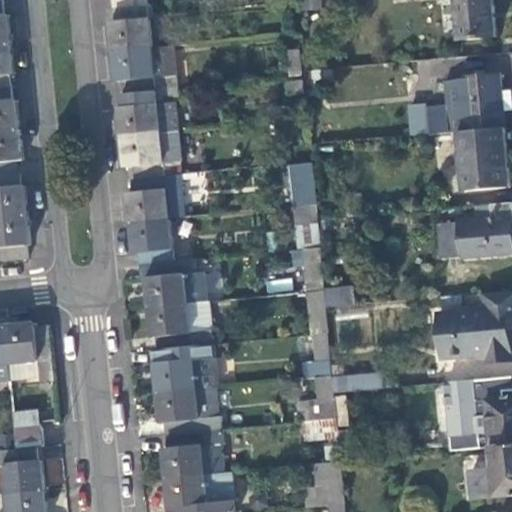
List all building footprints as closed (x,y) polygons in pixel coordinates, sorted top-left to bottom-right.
[(150,6),(149,0),(111,0),(112,10),(150,6)] [(495,10),(494,0),(441,0),(441,4),(458,2),(462,43),(498,39),(495,10)] [(153,6),(150,6),(112,10),(113,22),(109,23),(111,35),(113,54),(154,50),(150,19),(154,18),(153,6)] [(0,47),(0,89),(7,89),(5,77),(9,76),(8,63),(7,47),(0,47)] [(179,90),(175,48),(154,50),(113,54),(114,71),(115,82),(118,82),(120,95),(179,90)] [(464,82),(469,134),(506,131),(505,114),(511,113),(511,93),(503,94),(502,77),(464,80),(464,82)] [(462,135),(469,134),(464,82),(447,84),(449,110),(451,136),(462,135)] [(0,89),(0,133),(16,132),(13,113),(12,101),(8,101),(7,89),(0,89)] [(180,98),(179,90),(120,95),(121,108),(118,109),(119,123),(121,140),(179,134),(176,103),(180,98)] [(431,111),(433,138),(451,136),(449,110),(431,111)] [(511,189),(506,131),(469,134),(462,135),(467,193),(511,189)] [(0,176),(16,175),(15,162),(19,161),(17,149),(16,132),(0,133),(0,176)] [(182,164),(179,134),(121,140),(123,157),(124,167),(127,168),(128,181),(181,176),(180,164),(182,164)] [(295,179),(316,176),(315,164),(294,166),(295,179)] [(0,220),(24,218),(22,197),(21,187),(17,187),(16,175),(0,176),(0,220)] [(185,218),(181,176),(128,181),(129,193),(127,194),(128,206),(130,224),(169,220),(185,218)] [(511,204),(492,207),(493,221),(460,225),(464,260),(511,255),(511,204)] [(300,224),(321,222),(319,206),(298,208),(299,224),(300,224)] [(0,264),(24,262),(23,250),(24,247),(27,246),(26,234),(24,218),(0,220),(0,264)] [(173,263),(169,220),(130,224),(131,240),(133,253),(135,253),(137,267),(173,263)] [(300,224),(303,250),(306,250),(323,248),(321,222),(300,224)] [(442,262),(464,260),(460,225),(439,227),(442,262)] [(306,250),(310,294),(326,293),(323,248),(306,250)] [(190,275),(189,262),(173,263),(137,267),(139,279),(147,279),(148,290),(150,309),(207,303),(208,303),(205,274),(190,275)] [(265,281),(267,293),(293,291),(292,278),(265,281)] [(310,294),(314,337),(330,335),(326,293),(310,294)] [(511,294),(485,297),(486,312),(440,316),(444,360),(490,356),(490,364),(511,362),(511,355),(499,356),(496,322),(511,321),(511,294)] [(210,333),(207,303),(150,309),(152,327),(153,338),(157,338),(158,351),(214,345),(213,332),(210,333)] [(511,331),(511,321),(496,322),(499,356),(511,355),(511,347),(511,332),(511,331)] [(39,384),(52,383),(47,328),(33,328),(33,324),(22,325),(3,327),(7,365),(37,362),(38,382),(39,384)] [(0,382),(8,382),(7,365),(3,327),(0,326),(0,382)] [(304,362),(305,381),(320,380),(335,378),(330,335),(314,337),(316,361),(304,362)] [(220,389),(214,345),(158,351),(158,363),(155,364),(156,376),(158,395),(217,389),(220,389)] [(9,385),(38,382),(37,362),(7,365),(8,382),(9,385)] [(386,391),(384,375),(335,379),(337,395),(386,391)] [(335,379),(335,378),(320,380),(322,402),(303,403),(305,424),(306,423),(339,420),(337,400),(337,395),(335,379)] [(217,389),(158,395),(160,423),(164,423),(166,437),(222,431),(221,418),(220,418),(217,389)] [(494,447),(495,450),(511,448),(511,400),(479,403),(481,421),(476,421),(478,448),(494,447)] [(13,429),(38,426),(36,409),(11,411),(13,429)] [(308,440),(341,437),(339,420),(306,423),(308,440)] [(40,449),(38,426),(13,429),(14,451),(34,449),(40,449)] [(224,446),(222,431),(166,437),(167,448),(163,449),(166,482),(204,478),(201,448),(223,446),(224,446)] [(201,448),(204,478),(226,476),(223,446),(201,448)] [(511,448),(495,450),(495,454),(482,456),(483,462),(473,463),(477,502),(511,498),(511,448)] [(0,496),(42,493),(40,473),(38,462),(35,462),(34,449),(14,451),(0,452),(0,496)] [(315,467),(319,511),(337,509),(347,508),(343,465),(315,467)] [(234,501),(231,476),(226,476),(204,478),(166,482),(168,497),(169,509),(172,509),(172,511),(229,511),(228,502),(234,501)] [(0,511),(44,511),(43,499),(42,493),(0,496),(0,511)]
